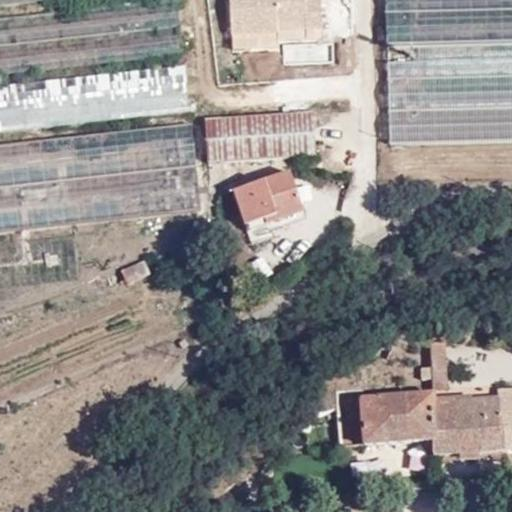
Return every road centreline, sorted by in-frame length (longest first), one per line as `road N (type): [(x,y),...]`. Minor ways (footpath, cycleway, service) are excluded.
road 1 (residential): [(511,194),(455,194),(163,390),(63,511)]
road 2 (track): [(368,0),(378,245)]
